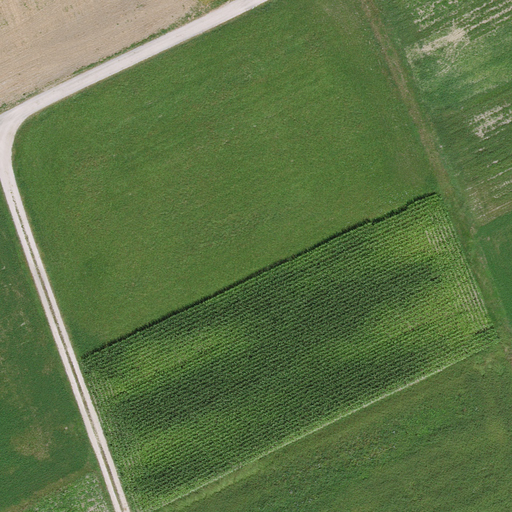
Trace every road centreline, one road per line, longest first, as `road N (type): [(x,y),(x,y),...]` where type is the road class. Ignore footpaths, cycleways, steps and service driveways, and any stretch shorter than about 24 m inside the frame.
road 1 (track): [(126,511),(0,150)]
road 2 (track): [(0,129),(255,0)]
